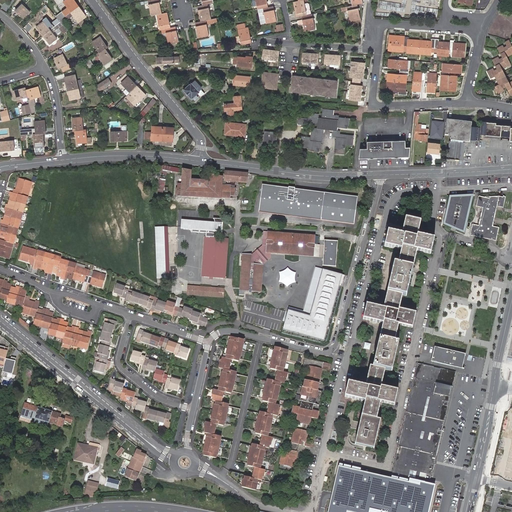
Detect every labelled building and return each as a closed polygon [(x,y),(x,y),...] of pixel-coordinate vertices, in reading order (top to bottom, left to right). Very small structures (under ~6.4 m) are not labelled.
[(71,12),(78,6),(73,0),(65,0),(63,2),(71,12)] [(154,0),(151,1),(154,16),(159,15),(165,14),(161,0),(154,0)] [(269,0),(254,0),(256,9),(260,8),(261,7),(270,5),(269,0)] [(295,0),(298,14),(303,13),(309,12),(308,8),(312,7),(311,2),(308,0),(306,1),(305,0),(295,0)] [(353,18),(362,16),(362,15),(360,1),(350,3),(349,3),(350,6),(353,18)] [(16,9),(25,18),(32,11),(23,2),(16,9)] [(208,19),(214,18),(211,3),(205,4),(200,5),(203,20),(208,19)] [(270,5),(261,7),(264,22),(269,21),(279,19),(276,4),(270,5)] [(87,16),(78,6),(71,12),(69,13),(73,19),(80,27),(81,26),(85,23),(82,20),(87,16)] [(317,26),(314,11),(309,12),(303,13),(304,17),(300,18),(301,21),(305,21),(307,28),(317,26)] [(62,12),(56,16),(59,20),(65,16),(62,12)] [(159,15),(163,30),(168,28),(173,27),(170,12),(165,14),(159,15)] [(69,13),(59,21),(60,23),(62,25),(62,26),(73,19),(69,13)] [(57,25),(56,24),(59,21),(58,21),(55,16),(52,18),(54,21),(50,25),(53,28),(57,25)] [(199,21),(198,21),(201,37),(212,34),(209,24),(208,19),(203,20),(199,21)] [(36,28),(43,36),(50,31),(47,27),(44,22),(36,28)] [(242,44),(250,42),(249,39),(251,39),(249,26),(245,27),(245,23),(237,24),(238,28),(239,36),(242,44)] [(173,27),(168,28),(172,44),(182,41),(178,26),(173,27)] [(50,31),(43,36),(49,45),(57,39),(50,31)] [(402,45),(403,36),(388,35),(387,50),(402,51),(402,45)] [(406,36),(403,36),(402,45),(405,45),(405,52),(417,53),(418,40),(406,39),(406,36)] [(106,49),(108,47),(100,37),(92,42),(100,53),(106,49)] [(428,53),(428,52),(429,47),(432,47),(433,38),(429,38),(429,41),(419,41),(418,53),(428,53)] [(433,38),(432,47),(436,48),(435,52),(435,54),(447,55),(448,49),(448,42),(436,42),(437,39),(433,38)] [(448,39),(448,42),(448,49),(451,49),(451,55),(463,56),(463,43),(452,43),(452,39),(448,39)] [(511,53),(511,51),(507,41),(504,43),(506,46),(503,48),(501,46),(496,49),(502,59),(499,60),(497,57),(492,60),(497,70),(494,72),(493,69),(487,72),(490,79),(494,77),(498,85),(495,87),(498,94),(504,91),(503,88),(505,87),(510,96),(511,95),(511,81),(508,84),(500,69),(509,65),(505,58),(511,53)] [(100,53),(98,55),(105,65),(113,59),(106,49),(100,53)] [(278,51),(263,49),(262,58),(277,60),(278,51)] [(66,68),(64,68),(66,71),(73,68),(71,62),(69,63),(64,52),(55,56),(61,68),(64,67),(65,66),(66,68)] [(317,54),(302,53),(301,62),(316,63),(317,54)] [(339,55),(324,54),(324,63),(339,64),(339,55)] [(246,56),(246,57),(238,56),(236,65),(251,67),(252,57),(246,56)] [(401,59),(388,58),(387,66),(399,67),(398,71),(407,71),(408,68),(406,67),(407,59),(401,59)] [(96,66),(92,59),(87,62),(91,69),(96,66)] [(354,62),(351,61),(349,77),(353,77),(352,85),(350,84),(349,99),(360,100),(361,86),(360,85),(361,78),(362,78),(364,63),(361,62),(361,60),(354,59),(354,62)] [(448,70),(451,70),(451,62),(447,62),(442,62),(441,70),(439,69),(439,73),(441,73),(448,74),(448,70)] [(459,71),(460,63),(451,62),(451,70),(459,71)] [(417,71),(415,89),(419,89),(420,78),(423,78),(424,69),(420,69),(420,71),(417,71)] [(424,69),(423,78),(426,78),(426,90),(432,90),(433,72),(427,72),(427,69),(424,69)] [(407,71),(398,71),(398,74),(387,73),(386,81),(405,82),(405,74),(407,74),(407,71)] [(262,73),(260,88),(275,90),(277,75),(262,73)] [(455,89),(456,74),(450,74),(448,74),(441,73),(440,88),(455,89)] [(249,76),(233,75),(232,85),(249,86),(249,76)] [(293,86),(290,86),(290,89),(290,91),(292,92),(292,93),(303,94),(303,93),(307,93),(307,94),(318,95),(321,95),(321,96),(333,97),(333,96),(335,97),(335,95),(336,84),(336,82),(334,81),(335,81),(323,79),(323,80),(320,80),(320,79),(308,78),(305,78),(305,77),(294,76),(294,77),(292,77),(291,79),(291,82),(293,82),(293,86)] [(128,95),(130,93),(137,86),(128,77),(121,84),(127,90),(125,92),(128,95)] [(79,88),(82,87),(80,79),(77,80),(77,79),(65,82),(68,91),(79,88)] [(405,82),(386,81),(386,89),(397,90),(397,93),(406,94),(406,91),(404,90),(405,82)] [(191,84),(184,90),(191,98),(192,98),(196,94),(197,93),(200,96),(204,93),(200,89),(201,88),(201,87),(200,86),(198,85),(197,84),(197,83),(196,82),(194,82),(192,84),(191,84)] [(228,91),(227,88),(227,86),(226,82),(217,83),(219,93),(228,91)] [(28,97),(28,99),(31,110),(34,109),(31,98),(34,98),(41,96),(38,86),(26,89),(28,97)] [(137,86),(130,93),(128,95),(132,99),(134,97),(139,102),(146,95),(137,86)] [(26,89),(25,87),(13,90),(15,100),(28,97),(26,89)] [(79,88),(68,91),(71,100),(82,97),(79,88)] [(241,96),(233,96),(234,103),(224,103),(224,111),(227,111),(228,116),(234,115),(233,110),(242,110),(241,96)] [(143,110),(147,113),(156,102),(153,99),(147,105),(143,110)] [(115,104),(111,100),(106,104),(110,108),(115,104)] [(333,111),(322,109),(321,119),(317,119),(318,115),(308,114),(307,119),(298,118),(297,125),(306,126),(307,124),(316,125),(316,127),(311,127),(310,138),(300,137),(298,148),(308,149),(308,152),(319,153),(320,142),(322,142),(323,129),(333,130),(332,136),(336,137),(334,148),(344,149),(345,146),(353,146),(354,136),(340,135),(340,132),(336,131),(337,128),(347,129),(348,119),(338,118),(338,116),(332,116),(333,111)] [(73,119),(74,131),(76,131),(83,131),(83,119),(73,119)] [(471,129),(472,123),(446,120),(444,137),(450,138),(450,141),(449,143),(448,143),(447,155),(446,155),(445,161),(455,162),(458,162),(463,163),(465,145),(464,145),(464,143),(470,143),(470,142),(471,129)] [(44,133),(46,133),(44,121),(34,122),(36,134),(38,134),(44,133)] [(232,134),(232,135),(243,137),(244,124),(225,122),(224,133),(232,134)] [(415,122),(414,139),(419,139),(419,141),(426,141),(427,134),(424,134),(424,128),(420,128),(421,124),(418,123),(417,123),(415,122)] [(480,129),(471,129),(470,142),(479,142),(480,137),(507,138),(506,142),(511,142),(511,128),(511,129),(511,127),(496,126),(496,124),(481,123),(480,129)] [(120,131),(110,132),(111,142),(126,141),(126,131),(126,126),(120,126),(120,131)] [(172,141),(172,129),(153,129),(153,134),(144,134),(144,140),(161,141),(160,146),(170,146),(170,141),(172,141)] [(86,139),(86,131),(84,131),(83,131),(76,131),(77,144),(87,143),(87,145),(90,145),(90,139),(86,139)] [(277,134),(264,132),(263,142),(258,142),(257,149),(262,150),(263,143),(276,145),(277,134)] [(36,134),(33,135),(35,148),(45,147),(44,133),(38,134),(36,134)] [(0,142),(0,151),(14,150),(13,141),(0,142)] [(405,143),(366,144),(366,151),(359,151),(358,160),(409,158),(410,149),(405,149),(405,143)] [(439,144),(428,143),(427,152),(438,154),(439,144)] [(236,196),(236,188),(235,188),(235,185),(226,185),(222,185),(222,180),(226,180),(246,182),(247,173),(225,171),(224,174),(215,173),(215,176),(210,175),(210,182),(208,182),(208,181),(191,180),(191,171),(183,170),(182,184),(179,184),(179,190),(182,190),(182,191),(179,191),(178,191),(178,196),(215,198),(221,199),(221,198),(234,199),(235,196),(236,196)] [(165,182),(167,175),(156,173),(155,179),(159,180),(165,182)] [(13,193),(26,197),(32,179),(20,175),(16,190),(14,189),(13,193)] [(163,193),(165,182),(159,180),(157,192),(163,193)] [(358,196),(262,184),(258,212),(354,225),(358,196)] [(9,200),(24,205),(26,197),(13,193),(10,192),(9,196),(11,196),(9,200)] [(464,232),(472,196),(450,197),(444,224),(464,232)] [(496,241),(499,228),(493,226),(497,207),(503,208),(506,197),(503,196),(503,197),(499,197),(496,197),(489,197),(489,199),(481,197),(478,196),(476,207),(483,208),(479,226),(472,224),(470,235),(496,241)] [(5,208),(22,213),(24,205),(9,200),(8,205),(6,205),(5,208)] [(5,216),(20,221),(22,213),(5,208),(4,211),(6,212),(5,216)] [(1,223),(17,228),(20,221),(5,216),(3,221),(2,220),(1,223)] [(416,313),(403,310),(399,309),(402,295),(406,296),(417,251),(431,254),(434,238),(421,235),(421,236),(418,235),(421,221),(406,217),(403,231),(402,234),(388,231),(384,246),(398,249),(401,250),(398,264),(394,263),(384,305),(384,308),(367,304),(363,319),(380,323),(383,324),(380,338),(398,343),(399,342),(395,341),(399,325),(412,328),(416,313)] [(227,262),(229,239),(222,238),(217,238),(218,235),(218,229),(223,232),(223,221),(226,221),(226,219),(224,219),(219,219),(219,222),(216,222),(182,220),(181,229),(191,230),(192,232),(204,233),(206,233),(206,237),(205,237),(201,277),(226,279),(227,262)] [(0,232),(15,236),(17,228),(1,223),(0,224),(0,226),(1,227),(0,232)] [(164,227),(154,227),(157,279),(166,278),(164,227)] [(7,243),(13,244),(15,236),(0,232),(0,231),(0,240),(1,241),(2,241),(7,243)] [(264,264),(271,258),(271,253),(266,253),(268,232),(264,231),(262,245),(252,254),(251,263),(264,264)] [(315,244),(316,235),(268,232),(266,253),(271,253),(314,257),(314,254),(315,244)] [(336,267),(338,241),(324,240),(324,245),(323,258),(323,266),(326,266),(333,266),(336,267)] [(11,249),(13,244),(7,243),(2,241),(1,241),(0,242),(0,256),(8,259),(11,249)] [(33,267),(38,252),(23,247),(19,260),(30,264),(29,265),(33,267)] [(41,270),(45,254),(38,252),(33,267),(32,270),(36,271),(36,269),(41,270)] [(47,274),(53,256),(45,254),(41,270),(45,271),(44,273),(47,274)] [(261,293),(264,264),(251,263),(252,254),(242,254),(240,290),(239,295),(244,295),(244,291),(261,293)] [(56,275),(60,261),(61,259),(53,256),(47,274),(51,275),(52,273),(56,275)] [(63,281),(68,263),(60,261),(56,275),(55,276),(60,278),(59,280),(63,281)] [(75,267),(76,265),(68,263),(63,281),(66,282),(67,280),(71,281),(72,279),(75,267)] [(89,277),(90,271),(87,270),(83,269),(75,267),(72,279),(87,284),(89,277)] [(342,274),(315,267),(303,311),(289,307),(283,330),(324,341),(342,274)] [(105,276),(90,271),(89,277),(87,284),(101,288),(105,276)] [(0,293),(0,299),(6,301),(10,288),(11,285),(6,284),(7,282),(3,281),(0,293)] [(128,290),(129,288),(116,284),(113,293),(117,294),(121,296),(121,297),(125,299),(127,292),(128,290)] [(224,298),(225,288),(188,285),(187,295),(224,298)] [(15,289),(10,288),(6,301),(6,303),(14,306),(19,288),(16,287),(15,289)] [(24,299),(26,292),(22,291),(22,289),(19,288),(14,306),(13,308),(21,310),(22,308),(23,305),(24,301),(24,299)] [(138,303),(141,295),(132,291),(131,294),(127,292),(125,299),(124,301),(129,302),(129,301),(134,302),(138,303)] [(150,309),(153,301),(149,300),(150,298),(141,295),(138,303),(142,305),(146,306),(145,308),(150,309)] [(156,303),(153,301),(150,309),(154,311),(154,309),(159,311),(163,312),(164,310),(166,303),(157,300),(156,303)] [(37,310),(39,303),(35,302),(35,304),(28,302),(24,301),(23,305),(22,308),(21,310),(20,314),(35,318),(37,310)] [(175,304),(167,301),(166,303),(164,310),(168,311),(172,313),(172,315),(176,316),(179,308),(176,307),(176,304),(175,304)] [(182,309),(179,308),(176,316),(180,318),(181,316),(185,317),(189,319),(192,311),(192,310),(183,307),(182,309)] [(42,312),(37,310),(35,318),(33,324),(41,327),(45,311),(42,310),(42,312)] [(49,329),(52,320),(53,315),(48,314),(49,312),(45,311),(41,327),(49,329)] [(201,314),(192,311),(189,319),(188,320),(193,322),(192,323),(205,328),(208,319),(200,316),(201,314)] [(20,317),(19,321),(29,330),(30,326),(20,317)] [(102,332),(111,334),(112,330),(114,326),(115,326),(116,322),(108,319),(105,318),(104,322),(104,323),(102,332)] [(55,337),(60,320),(56,319),(56,321),(52,320),(49,329),(47,335),(55,337)] [(63,339),(66,329),(67,325),(62,323),(63,321),(60,320),(55,337),(63,339)] [(458,335),(467,335),(468,326),(458,326),(458,335)] [(70,345),(75,329),(72,328),(71,330),(66,329),(63,339),(62,343),(70,345)] [(78,348),(82,334),(77,332),(78,330),(75,329),(70,345),(78,348)] [(139,342),(148,345),(151,336),(147,335),(143,333),(143,332),(139,330),(136,339),(140,340),(139,342)] [(86,335),(82,334),(78,348),(85,350),(90,333),(87,332),(86,335)] [(100,345),(109,347),(110,343),(108,343),(110,338),(111,334),(102,332),(99,341),(101,342),(100,345)] [(151,336),(148,345),(157,348),(158,346),(161,347),(165,339),(160,338),(160,339),(155,337),(151,336)] [(242,351),(244,343),(243,343),(244,340),(231,337),(230,340),(228,347),(242,351)] [(392,371),(398,343),(380,338),(373,366),(370,365),(366,386),(348,382),(345,397),(365,401),(355,444),(374,448),(381,419),(377,418),(380,402),(394,405),(398,390),(381,386),(385,369),(392,371)] [(174,352),(176,344),(172,343),(168,342),(168,340),(165,339),(161,347),(165,349),(164,351),(173,354),(174,352)] [(253,353),(256,344),(246,342),(245,344),(244,343),(242,351),(253,353)] [(181,346),(176,344),(174,352),(178,354),(177,356),(186,359),(189,350),(184,349),(181,347),(181,346)] [(5,346),(0,345),(0,362),(0,365),(4,366),(2,376),(7,377),(8,373),(12,374),(16,357),(11,356),(10,363),(5,361),(7,351),(4,350),(5,346)] [(108,352),(109,347),(100,345),(99,345),(97,353),(99,354),(98,358),(99,358),(106,360),(107,356),(106,356),(108,352)] [(272,358),(273,350),(272,350),(272,348),(263,346),(260,355),(272,358)] [(240,358),(242,351),(228,347),(226,355),(227,355),(226,359),(231,360),(239,362),(239,358),(240,358)] [(286,361),(288,353),(287,353),(288,350),(275,347),(275,351),(274,350),(272,358),(286,361)] [(463,365),(466,354),(435,347),(431,361),(459,368),(463,365)] [(138,363),(142,365),(143,361),(145,356),(141,355),(142,353),(133,350),(130,359),(134,361),(138,362),(138,363)] [(252,361),(253,353),(242,351),(240,359),(252,361)] [(270,365),(272,358),(260,355),(259,363),(270,365)] [(229,370),(231,360),(226,359),(221,357),(219,366),(221,366),(220,368),(224,369),(229,370)] [(107,365),(108,361),(106,360),(99,358),(98,362),(96,361),(94,371),(103,373),(104,369),(105,365),(107,365)] [(284,369),(286,361),(272,358),(270,365),(271,366),(270,369),(278,371),(283,372),(284,368),(284,369)] [(319,408),(322,392),(318,391),(323,369),(329,371),(331,364),(304,358),(302,365),(309,366),(306,380),(304,380),(303,387),(298,386),(295,400),(301,401),(300,408),(294,406),(292,413),(298,415),(296,423),(292,443),(289,453),(282,452),(280,464),(293,467),(298,445),(301,445),(302,442),(305,442),(304,446),(312,448),(313,444),(306,442),(311,418),(317,419),(319,412),(312,411),(313,407),(319,408)] [(142,365),(141,369),(145,370),(145,369),(150,370),(154,372),(155,370),(157,362),(148,360),(147,362),(143,361),(142,365)] [(415,375),(416,376),(392,477),(417,483),(419,472),(431,475),(441,435),(454,377),(455,376),(454,375),(455,372),(419,363),(419,364),(417,365),(418,366),(417,369),(416,370),(417,371),(416,374),(415,375)] [(234,383),(236,375),(235,375),(236,372),(229,370),(224,369),(223,372),(222,372),(220,380),(234,383)] [(165,380),(167,375),(163,374),(164,372),(155,370),(154,372),(152,379),(156,380),(160,381),(160,383),(164,384),(165,380)] [(286,381),(287,373),(283,372),(278,371),(275,381),(280,382),(284,383),(284,381),(286,381)] [(246,386),(248,377),(237,374),(235,383),(246,386)] [(122,387),(123,383),(119,382),(115,381),(115,379),(111,378),(108,387),(112,388),(111,390),(110,394),(120,396),(121,393),(122,387)] [(164,384),(163,389),(167,390),(168,388),(172,389),(176,391),(179,381),(170,378),(169,381),(165,380),(164,384)] [(264,390),(266,381),(255,379),(253,387),(264,390)] [(233,391),(234,383),(220,380),(219,387),(219,391),(224,392),(231,394),(232,390),(233,391)] [(278,393),(280,386),(280,385),(280,382),(275,381),(268,380),(267,383),(266,383),(264,390),(278,393)] [(244,394),(246,386),(235,383),(233,392),(244,394)] [(133,396),(134,393),(130,392),(126,390),(127,389),(122,387),(121,393),(120,396),(124,398),(123,400),(128,401),(127,404),(131,405),(132,403),(133,396)] [(262,399),(264,390),(253,387),(251,396),(262,399)] [(221,403),(224,392),(219,391),(215,390),(214,393),(213,393),(211,400),(216,401),(221,403)] [(277,401),(278,393),(264,390),(263,398),(263,401),(270,403),(275,404),(276,400),(277,401)] [(145,406),(146,402),(141,400),(137,399),(138,398),(133,396),(132,403),(131,405),(135,406),(134,409),(143,411),(145,406)] [(227,415),(228,408),(229,404),(221,403),(216,401),(215,405),(215,404),(213,412),(227,415)] [(36,418),(38,407),(25,403),(21,413),(22,414),(20,419),(30,422),(32,417),(36,418)] [(277,416),(279,409),(278,408),(279,405),(275,404),(270,403),(267,413),(273,415),(277,416)] [(154,420),(157,411),(152,410),(148,409),(149,407),(145,406),(143,411),(142,414),(146,415),(145,418),(154,420)] [(60,414),(38,407),(36,418),(34,422),(35,422),(47,426),(47,425),(49,425),(50,422),(64,427),(65,423),(63,423),(64,420),(59,418),(60,414)] [(238,418),(240,409),(229,407),(227,415),(238,418)] [(161,412),(157,411),(154,420),(159,422),(157,426),(167,429),(169,422),(168,422),(170,413),(166,412),(165,413),(161,412)] [(256,422),(258,414),(248,411),(245,420),(256,422)] [(225,423),(227,415),(213,412),(211,420),(212,420),(211,423),(216,424),(224,426),(224,423),(225,423)] [(271,426),(273,418),(272,418),(273,415),(267,413),(260,412),(259,415),(257,422),(271,426)] [(236,426),(238,418),(227,415),(225,424),(236,426)] [(254,431),(256,422),(245,420),(243,428),(254,431)] [(214,435),(216,424),(211,423),(206,422),(204,430),(206,430),(205,433),(208,434),(214,435)] [(269,433),(271,426),(257,422),(255,430),(256,430),(255,433),(263,435),(268,436),(268,433),(269,433)] [(219,447),(221,440),(220,440),(221,437),(214,435),(208,434),(208,437),(207,437),(205,444),(219,447)] [(270,446),(272,437),(268,436),(263,435),(260,446),(265,447),(269,448),(269,445),(270,446)] [(231,450),(233,441),(222,439),(220,448),(231,450)] [(97,448),(100,448),(100,445),(99,444),(90,442),(88,443),(88,446),(78,443),(74,459),(83,461),(83,459),(94,462),(96,450),(97,448)] [(249,454),(251,446),(240,443),(238,452),(249,454)] [(496,463),(509,464),(510,443),(504,443),(503,456),(497,456),(496,463)] [(217,455),(219,447),(205,444),(203,452),(204,452),(203,455),(216,458),(217,455)] [(263,458),(265,450),(264,450),(265,447),(260,446),(252,444),(252,448),(251,447),(249,455),(263,458)] [(229,459),(231,450),(220,448),(218,456),(229,459)] [(125,476),(135,480),(146,455),(140,452),(140,451),(136,449),(125,476)] [(247,463),(249,454),(238,452),(236,461),(247,463)] [(261,465),(263,458),(249,455),(248,462),(248,463),(247,466),(255,467),(260,469),(261,465)] [(263,477),(265,470),(260,469),(255,467),(252,478),(257,479),(261,480),(262,477),(263,477)] [(432,511),(437,490),(340,469),(334,497),(330,511),(432,511)] [(241,487),(244,475),(229,471),(228,476),(241,487)] [(256,490),(257,483),(257,479),(252,478),(245,477),(244,480),(242,487),(256,490)] [(121,482),(108,479),(106,487),(118,490),(121,482)] [(88,481),(84,498),(96,498),(99,483),(88,481)]
